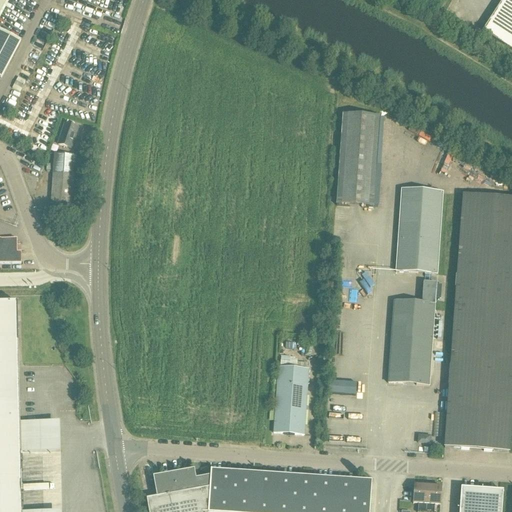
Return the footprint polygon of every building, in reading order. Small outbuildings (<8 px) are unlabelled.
[(511,0),(505,0),(484,33),(511,51),(511,0)] [(0,78),(1,79),(20,42),(0,31),(0,78)] [(373,210),(380,119),(342,116),(336,207),(373,210)] [(70,150),(77,130),(65,125),(58,146),(70,150)] [(84,217),(84,209),(81,209),(85,157),(54,155),(51,207),(75,208),(75,217),(84,217)] [(437,276),(443,195),(401,192),(396,273),(437,276)] [(508,454),(511,405),(511,200),(463,197),(444,449),(508,454)] [(1,243),(0,242),(0,265),(21,265),(21,254),(17,254),(17,243),(1,243)] [(429,387),(436,285),(423,284),(422,305),(393,303),(388,385),(429,387)] [(0,511),(21,511),(17,304),(0,304),(0,511)] [(278,368),(274,434),(304,436),(307,387),(308,371),(304,370),(296,370),(280,369),(278,368)] [(357,390),(356,379),(329,380),(329,391),(357,390)] [(368,511),(371,483),(210,473),(210,479),(195,481),(193,472),(154,479),(157,499),(147,501),(149,511),(500,511),(502,493),(461,490),(459,511),(368,511)] [(425,511),(427,488),(415,487),(414,504),(418,504),(417,511),(425,511)] [(439,506),(440,489),(427,488),(425,511),(433,511),(434,505),(439,506)]
